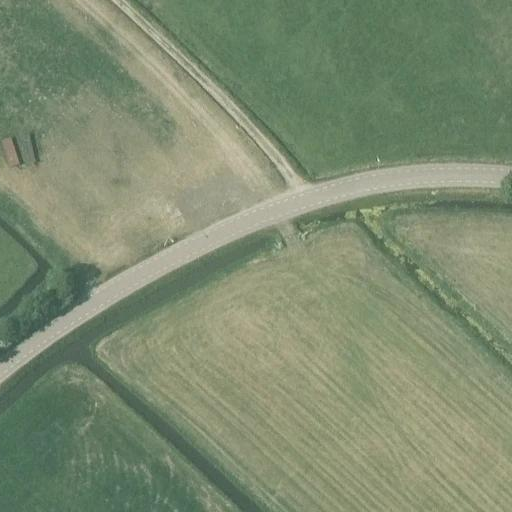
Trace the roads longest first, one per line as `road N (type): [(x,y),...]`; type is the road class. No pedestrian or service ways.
road 1 (tertiary): [(0,369),(121,285),(305,201),(422,177),(511,178)]
road 2 (track): [(305,201),(106,0)]
